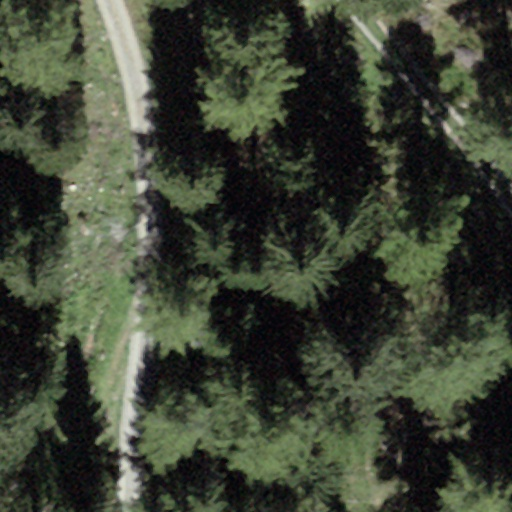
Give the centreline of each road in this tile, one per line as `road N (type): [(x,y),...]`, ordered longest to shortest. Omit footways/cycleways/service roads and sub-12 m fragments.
road 1 (track): [(138,511),(161,143),(106,0)]
road 2 (track): [(361,0),(511,196)]
